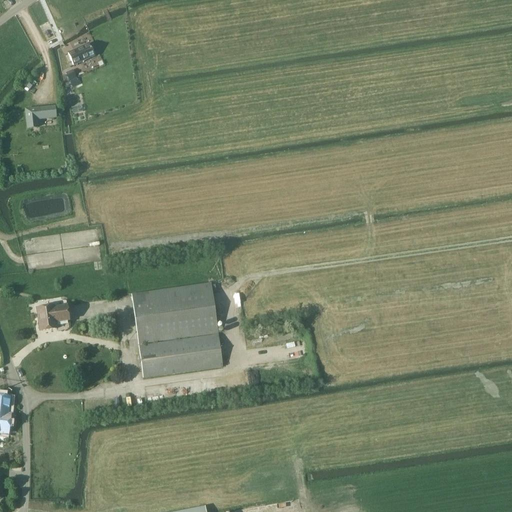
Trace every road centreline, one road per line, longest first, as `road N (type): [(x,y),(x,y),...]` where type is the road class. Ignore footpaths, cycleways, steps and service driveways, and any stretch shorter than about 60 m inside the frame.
road 1 (track): [(238,369),(229,295),(255,280),(511,241)]
road 2 (unclassified): [(23,511),(24,398),(0,337)]
